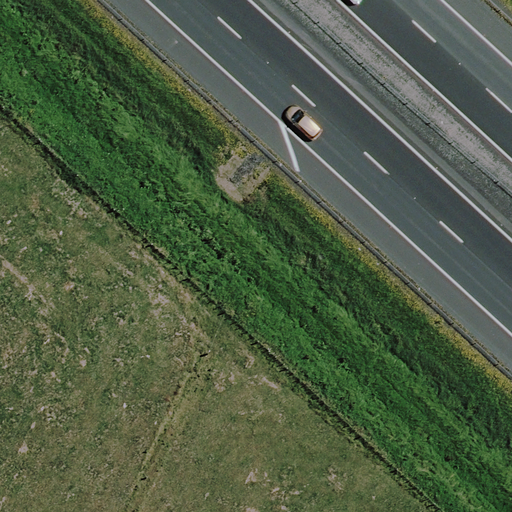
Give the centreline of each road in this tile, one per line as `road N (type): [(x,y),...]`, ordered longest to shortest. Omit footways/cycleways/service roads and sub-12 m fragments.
road 1 (motorway): [(511,290),(195,0)]
road 2 (motorway): [(396,0),(511,107)]
